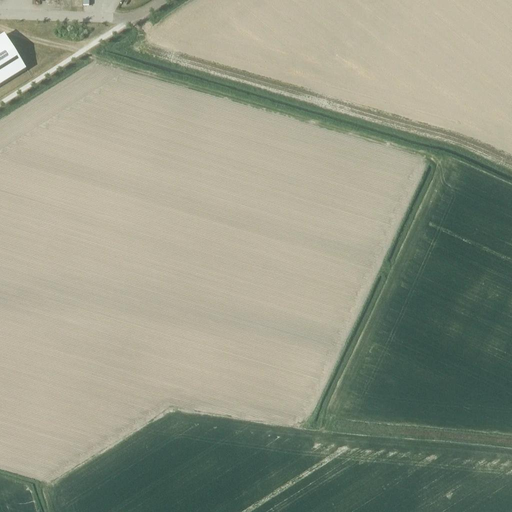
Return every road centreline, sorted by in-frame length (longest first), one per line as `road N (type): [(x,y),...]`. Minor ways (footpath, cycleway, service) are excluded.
road 1 (track): [(0,23),(439,160)]
road 2 (unclassified): [(165,0),(132,18),(0,14)]
